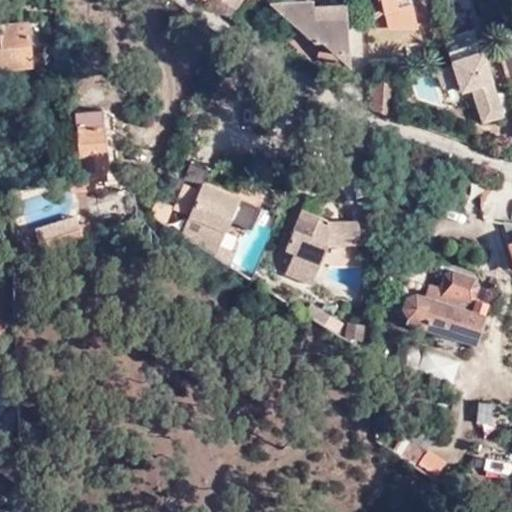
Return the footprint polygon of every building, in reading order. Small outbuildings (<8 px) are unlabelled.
[(310,0),(279,0),(280,8),(311,36),(318,36),(332,48),(346,47),(342,0),(311,0),(310,0)] [(368,0),(369,12),(373,13),(382,6),(406,1),(408,0),(407,0),(368,0)] [(382,6),(373,13),(379,16),(390,19),(407,17),(406,1),(382,6)] [(0,68),(8,67),(9,74),(16,73),(16,67),(30,65),(25,21),(0,24),(0,68)] [(348,21),(350,61),(368,60),(366,21),(348,21)] [(505,116),(483,39),(427,54),(438,90),(455,85),(456,92),(470,88),(480,124),(505,116)] [(511,42),(500,46),(509,79),(511,77),(511,42)] [(372,77),(368,105),(394,114),(396,85),(372,77)] [(79,176),(70,177),(71,185),(93,183),(92,174),(105,173),(104,166),(109,166),(106,141),(116,140),(113,109),(103,104),(76,106),(80,166),(78,166),(79,176)] [(208,218),(200,240),(215,250),(228,214),(241,218),(250,197),(201,178),(189,211),(208,218)] [(261,201),(250,197),(241,218),(248,221),(252,223),(254,218),(261,201)] [(372,238),(371,203),(351,203),(352,217),(341,218),(341,223),(327,223),(327,218),(326,215),(302,204),(285,243),(293,247),(285,268),(311,279),(320,255),(313,252),(319,238),(326,240),(372,238)] [(43,245),(83,231),(76,216),(37,230),(43,245)] [(320,255),(326,240),(319,238),(313,252),(320,255)] [(408,315),(474,335),(485,300),(472,295),(477,276),(445,266),(439,285),(427,282),(422,296),(413,293),(405,297),(401,307),(408,315)] [(310,298),(304,307),(323,319),(329,311),(310,298)] [(453,384),(460,361),(423,350),(416,372),(453,384)] [(16,374),(15,362),(3,361),(3,375),(16,374)] [(0,469),(23,486),(21,450),(0,434),(0,469)] [(399,436),(390,450),(411,465),(421,451),(399,436)] [(438,474),(446,461),(427,450),(419,463),(438,474)] [(508,474),(509,461),(482,458),(480,471),(508,474)]
